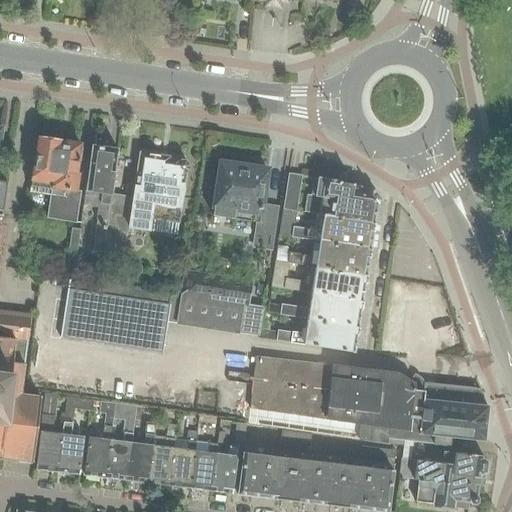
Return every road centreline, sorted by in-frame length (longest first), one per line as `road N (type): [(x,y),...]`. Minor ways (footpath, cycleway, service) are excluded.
road 1 (secondary): [(225,90),(0,56)]
road 2 (secondary): [(492,290),(483,234),(441,142),(441,118)]
road 3 (unclassified): [(174,511),(2,490)]
road 4 (secondary): [(402,149),(446,201),(492,290)]
road 5 (secondary): [(225,90),(357,130)]
road 6 (secondary): [(352,79),(311,91),(225,90)]
